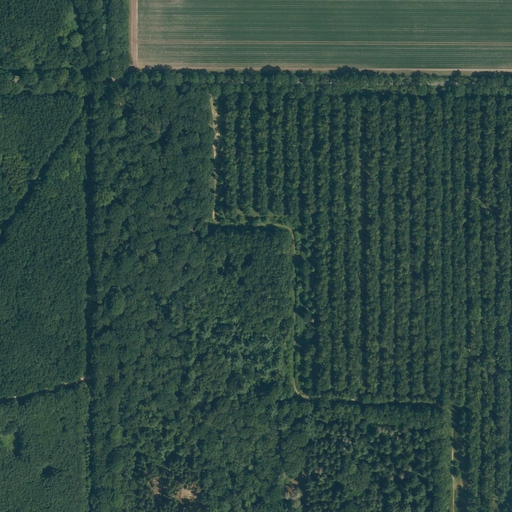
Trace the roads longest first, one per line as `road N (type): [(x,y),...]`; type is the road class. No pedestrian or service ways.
road 1 (track): [(453,511),(447,410),(295,390),(292,234),(284,226),(231,226),(213,217),(213,107),(204,82)]
road 2 (unclassified): [(0,80),(511,84)]
